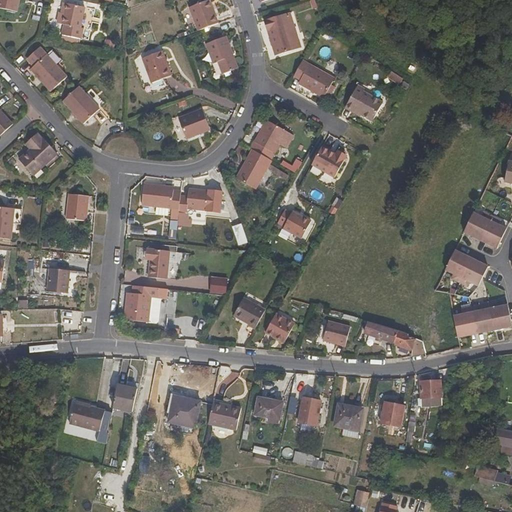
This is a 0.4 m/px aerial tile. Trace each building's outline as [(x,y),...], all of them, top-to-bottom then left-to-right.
[(0,0),(0,7),(17,11),(19,0),(0,0)] [(197,32),(220,23),(211,0),(210,0),(189,8),(197,32)] [(63,25),(60,41),(82,45),(85,29),(82,28),(86,8),(66,4),(62,24),(63,25)] [(267,32),(275,57),(301,48),(290,13),(267,20),(270,31),(267,32)] [(240,68),(228,36),(206,44),(213,64),(217,62),(222,75),(240,68)] [(106,41),(105,48),(116,50),(117,42),(106,41)] [(30,70),(51,92),(68,76),(58,65),(63,61),(52,49),(47,54),(41,47),(26,60),(33,67),(30,70)] [(151,84),(173,76),(164,52),(142,60),(151,84)] [(325,96),(331,85),(334,78),(302,61),(294,78),(300,81),(298,85),(323,99),(325,96)] [(391,71),(387,78),(400,85),(404,79),(391,71)] [(328,98),(334,87),(331,85),(325,96),(328,98)] [(358,85),(345,109),(360,118),(361,116),(372,122),(383,102),(364,91),(365,89),(358,85)] [(83,124),(100,109),(80,87),(62,102),(74,115),(77,118),(83,124)] [(211,131),(202,109),(179,118),(187,140),(211,131)] [(0,110),(0,135),(6,130),(13,124),(0,110)] [(101,124),(108,118),(102,111),(95,118),(101,124)] [(267,121),(260,134),(262,135),(269,122),(267,121)] [(269,122),(262,135),(260,134),(251,149),(253,150),(272,160),(279,146),(286,149),(293,136),(269,122)] [(46,163),(57,153),(43,138),(41,139),(37,134),(30,140),(35,146),(32,149),(20,160),(34,175),(46,163)] [(32,149),(35,146),(30,140),(27,143),(32,149)] [(312,164),(335,177),(346,158),(337,153),(336,155),(330,151),(322,147),(312,164)] [(237,178),(256,189),(272,161),(272,160),(253,150),(237,178)] [(59,155),(57,153),(46,163),(48,165),(59,155)] [(298,173),(303,161),(296,158),(293,165),(283,160),(281,166),(298,173)] [(142,206),(171,209),(170,213),(178,214),(180,197),(181,192),(172,191),(160,190),(160,187),(144,186),(142,206)] [(189,191),(188,197),(180,197),(178,214),(178,215),(187,215),(187,211),(219,214),(221,194),(189,191)] [(66,219),(87,221),(89,197),(68,195),(66,219)] [(0,238),(13,240),(15,225),(20,225),(22,210),(0,207),(0,238)] [(293,211),(292,213),(285,209),(277,223),(285,227),(283,229),(302,239),(312,221),(293,211)] [(465,233),(481,241),(493,216),(485,213),(483,217),(474,213),(465,233)] [(498,249),(508,229),(499,225),(501,220),(493,216),(481,241),(498,249)] [(239,245),(249,242),(243,223),(234,225),(239,245)] [(168,279),(170,252),(147,249),(146,260),(150,260),(148,277),(168,279)] [(455,274),(453,279),(460,282),(473,258),(456,250),(446,270),(455,274)] [(471,282),(480,287),(483,279),(489,267),(473,258),(460,282),(469,287),(471,282)] [(68,293),(70,271),(49,268),(47,291),(68,293)] [(228,294),(229,278),(211,276),(210,293),(228,294)] [(152,297),(158,297),(159,289),(133,286),(132,294),(128,294),(125,320),(148,323),(152,297)] [(158,297),(152,297),(148,323),(157,324),(159,322),(161,298),(158,297)] [(256,329),(265,311),(244,299),(235,316),(245,322),(245,321),(250,324),(248,326),(256,329)] [(20,300),(19,308),(28,309),(29,301),(20,300)] [(499,308),(498,303),(490,304),(490,309),(494,331),(511,327),(511,323),(508,306),(499,308)] [(481,311),(480,306),(471,308),(476,335),(494,331),(490,309),(481,311)] [(454,317),(458,338),(476,335),(471,308),(462,310),(463,315),(454,317)] [(277,313),(265,334),(269,336),(280,315),(277,313)] [(284,345),(296,324),(280,315),(269,336),(284,345)] [(345,347),(351,326),(328,321),(324,342),(345,347)] [(377,324),(369,321),(366,334),(379,339),(382,340),(394,345),(399,331),(377,324)] [(409,334),(399,331),(394,345),(412,351),(411,357),(426,353),(422,342),(417,341),(417,339),(408,336),(409,334)] [(441,381),(421,382),(421,407),(441,406),(441,381)] [(133,413),(138,388),(118,383),(114,409),(133,413)] [(201,402),(174,396),(168,422),(195,428),(201,402)] [(288,412),(296,413),(299,399),(291,397),(288,412)] [(283,403),(258,398),(255,415),(270,418),(269,423),(278,425),(283,403)] [(322,402),(304,398),(299,422),(317,426),(322,402)] [(223,405),(223,401),(214,399),(208,424),(236,430),(241,408),(223,405)] [(405,407),(385,402),(381,423),(401,427),(405,407)] [(90,407),(75,403),(70,424),(100,431),(105,413),(105,411),(90,407)] [(363,409),(339,404),(334,427),(343,428),(342,435),(358,439),(363,409)] [(105,413),(100,431),(104,433),(109,414),(105,413)] [(414,432),(416,423),(409,421),(407,441),(412,441),(412,432),(414,432)] [(501,451),(502,445),(511,447),(511,430),(497,427),(493,449),(501,451)] [(268,450),(255,447),(253,454),(266,457),(268,450)] [(266,457),(253,454),(252,459),(265,462),(266,457)] [(317,469),(319,461),(306,459),(305,466),(317,469)] [(497,473),(498,471),(478,467),(475,477),(507,484),(509,476),(497,473)] [(149,488),(142,487),(140,495),(147,496),(149,488)] [(370,493),(359,490),(355,506),(366,509),(370,493)] [(383,501),(380,511),(397,511),(400,505),(383,501)]
